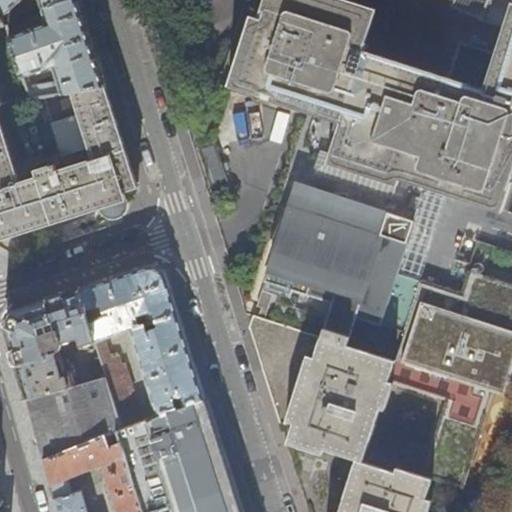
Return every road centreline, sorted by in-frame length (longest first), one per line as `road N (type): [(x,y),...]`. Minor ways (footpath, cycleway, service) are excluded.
road 1 (residential): [(273,511),(184,226)]
road 2 (residential): [(184,226),(110,0)]
road 3 (residential): [(184,226),(0,290)]
road 4 (residential): [(0,395),(33,511)]
